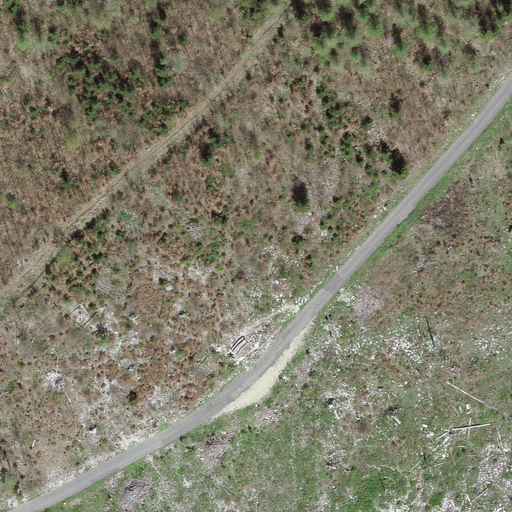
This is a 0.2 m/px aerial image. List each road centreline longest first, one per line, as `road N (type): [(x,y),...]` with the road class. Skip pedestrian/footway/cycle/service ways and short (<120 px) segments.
road 1 (unclassified): [(511,84),(229,404),(20,511)]
road 2 (track): [(0,307),(236,85),(278,14),(296,0)]
